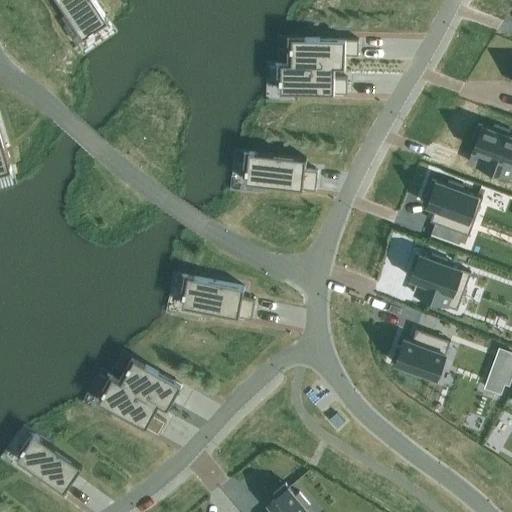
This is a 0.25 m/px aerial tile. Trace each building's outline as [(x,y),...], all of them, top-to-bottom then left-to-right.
[(58,0),(72,20),(64,25),(76,43),(109,21),(95,0),(58,0)] [(291,46),(291,51),(292,51),(292,64),(336,66),(346,66),(346,55),(359,55),(359,39),(293,37),(293,46),(291,46)] [(281,78),(280,78),(280,83),(281,83),(281,92),(348,93),(348,77),(336,77),(336,66),(292,64),(282,64),(281,78)] [(478,123),(472,139),(477,141),(474,149),(481,152),(477,164),(511,177),(511,135),(509,134),(510,130),(495,124),(493,128),(478,123)] [(0,173),(12,170),(0,128),(0,173)] [(245,168),(245,173),(246,173),(245,182),(316,190),(319,170),(306,169),(307,158),(249,151),(247,168),(245,168)] [(432,179),(427,194),(431,196),(428,205),(436,208),(431,220),(469,234),(483,197),(463,190),(464,185),(449,180),(447,184),(432,179)] [(416,252),(410,267),(415,269),(412,278),(419,281),(415,293),(458,309),(471,272),(447,263),(448,258),(432,253),(431,257),(416,252)] [(189,275),(182,305),(252,319),(256,299),(243,297),(245,286),(189,275)] [(397,345),(392,360),(396,362),(406,366),(405,370),(420,376),(421,372),(437,377),(451,340),(417,328),(412,340),(405,338),(401,347),(397,345)] [(135,358),(122,381),(169,408),(182,384),(135,358)] [(113,376),(100,401),(147,427),(147,426),(159,433),(167,421),(155,413),(160,404),(168,409),(169,408),(122,381),(115,377),(113,376)] [(338,412),(330,419),(338,429),(346,423),(338,412)] [(35,433),(17,458),(65,491),(83,466),(35,433)] [(274,509),(270,511),(310,511),(307,507),(308,506),(310,504),(300,491),(297,493),(296,494),(288,484),(286,482),(273,493),(275,496),(276,497),(269,503),(274,509)]
